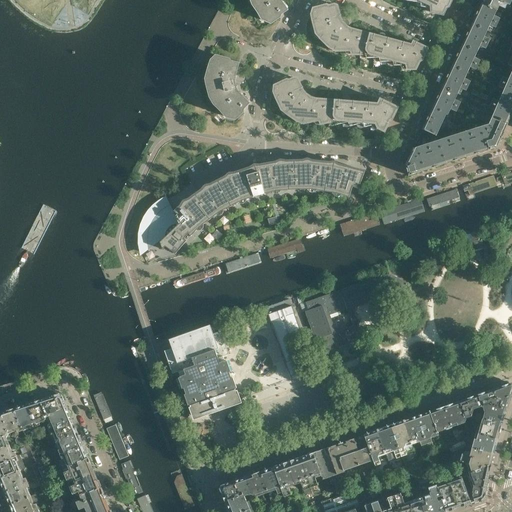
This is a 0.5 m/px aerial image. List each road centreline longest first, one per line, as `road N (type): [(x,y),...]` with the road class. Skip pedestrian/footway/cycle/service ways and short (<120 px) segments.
road 1 (residential): [(218,511),(205,478),(511,373)]
road 2 (residential): [(0,403),(59,385),(72,391),(122,511)]
road 3 (residential): [(423,97),(273,59)]
road 4 (residential): [(511,154),(409,190),(392,173),(393,159)]
road 5 (residential): [(393,159),(254,144)]
